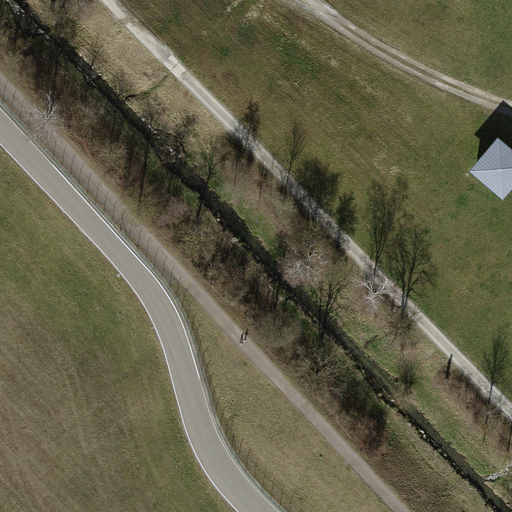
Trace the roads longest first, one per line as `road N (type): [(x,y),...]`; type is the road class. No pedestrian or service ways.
road 1 (track): [(0,87),(397,511)]
road 2 (track): [(511,408),(118,0)]
road 3 (track): [(511,108),(421,71),(307,0)]
